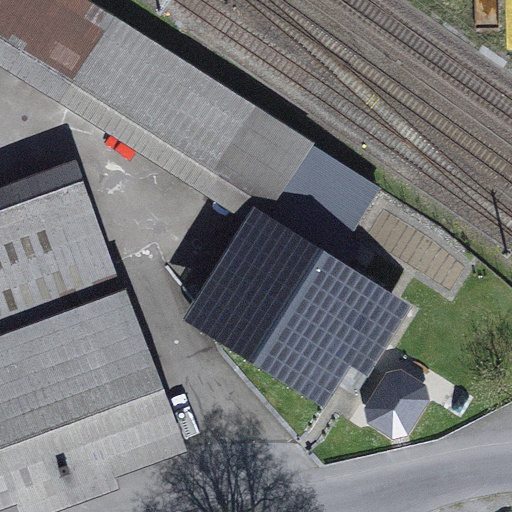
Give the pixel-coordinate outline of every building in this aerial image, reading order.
[(242,101),(81,0),(0,0),(0,52),(194,176),(197,172),(242,101)] [(262,214),(307,144),(308,143),(242,101),(197,172),(262,214)] [(377,189),(307,144),(262,214),(333,258),(377,189)] [(0,237),(80,208),(64,165),(0,189),(0,237)] [(42,511),(86,496),(81,482),(170,449),(80,208),(0,237),(0,505),(20,498),(24,511),(42,511)] [(322,388),(203,314),(257,230),(244,222),(182,319),(314,401),(322,388)] [(373,303),(376,297),(372,294),(369,300),(336,280),(257,230),(203,314),(322,388),(333,372),(346,351),(367,364),(396,317),(373,303)] [(345,266),(336,280),(369,300),(372,294),(377,286),(345,266)] [(333,372),(354,385),(367,364),(346,351),(333,372)] [(401,378),(390,381),(372,411),(374,422),(394,433),(405,431),(423,401),(421,390),(401,378)]
